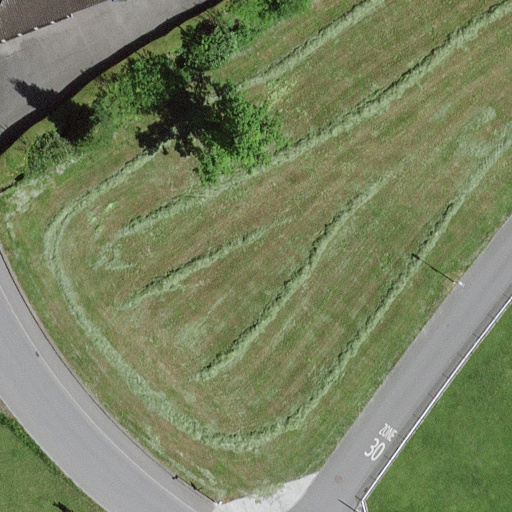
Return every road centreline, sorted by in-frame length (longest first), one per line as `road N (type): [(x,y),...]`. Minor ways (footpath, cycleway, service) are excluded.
road 1 (residential): [(338,511),(445,347),(511,261)]
road 2 (residential): [(136,511),(25,402),(0,352)]
